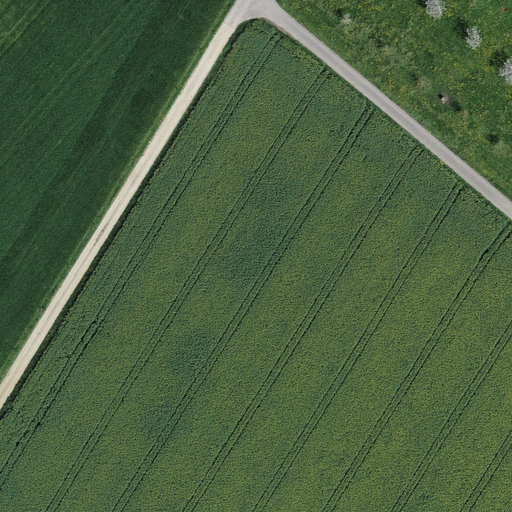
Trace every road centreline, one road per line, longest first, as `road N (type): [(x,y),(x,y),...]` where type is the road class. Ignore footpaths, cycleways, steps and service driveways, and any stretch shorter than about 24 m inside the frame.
road 1 (track): [(0,376),(254,0)]
road 2 (track): [(511,211),(262,0)]
